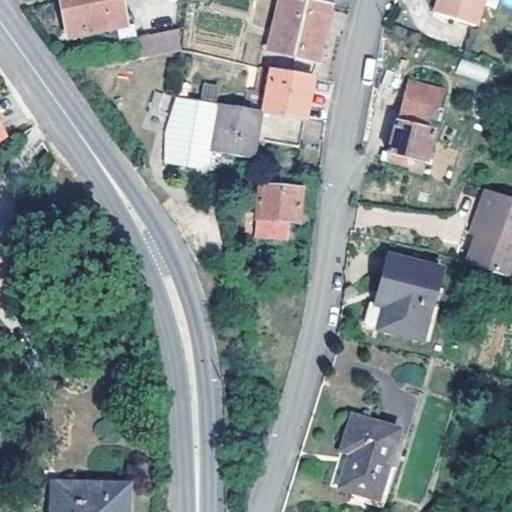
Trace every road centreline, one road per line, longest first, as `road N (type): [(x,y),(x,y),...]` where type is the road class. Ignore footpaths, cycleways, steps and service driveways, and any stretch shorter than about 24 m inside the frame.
road 1 (tertiary): [(198,511),(191,351),(146,225),(0,20)]
road 2 (residential): [(266,511),(337,272),(356,96),(380,0)]
